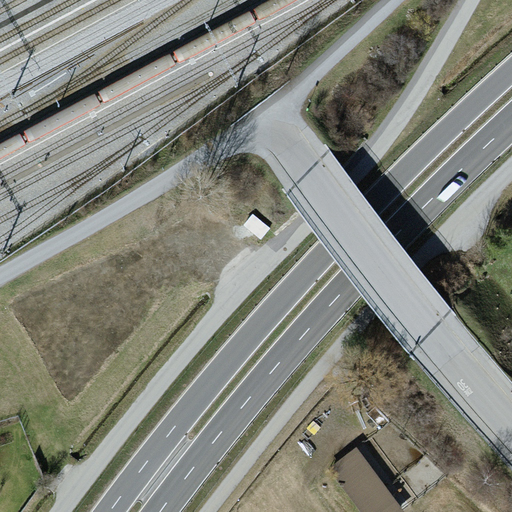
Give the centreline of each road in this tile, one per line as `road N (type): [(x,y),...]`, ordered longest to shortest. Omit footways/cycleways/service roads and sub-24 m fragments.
road 1 (primary): [(511,70),(278,303),(109,511)]
road 2 (primary): [(159,511),(314,321),(511,120)]
road 3 (unclassified): [(0,276),(261,122)]
road 4 (residential): [(261,122),(429,329)]
road 5 (unclassified): [(261,122),(391,0)]
road 6 (residential): [(511,418),(429,329)]
